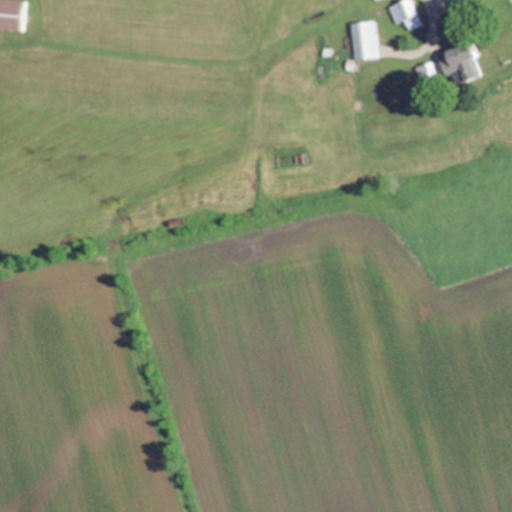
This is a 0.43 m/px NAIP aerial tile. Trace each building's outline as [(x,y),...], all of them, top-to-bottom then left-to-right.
[(26,0),(23,30),(0,28),(0,0),(26,0)] [(409,30),(405,19),(396,23),(389,7),(404,0),(412,0),(423,25),(409,30)] [(357,59),(356,59),(352,23),(375,20),(379,56),(357,59)] [(456,83),(452,70),(455,69),(449,51),(453,50),(453,48),(473,41),(478,56),(476,57),(482,75),(456,83)] [(331,55),(322,54),(323,47),(331,47),(331,55)] [(445,68),(440,54),(449,51),(454,65),(445,68)] [(357,59),(357,70),(346,69),(347,59),(356,59),(357,59)] [(410,68),(432,62),(436,74),(414,80),(410,68)]
